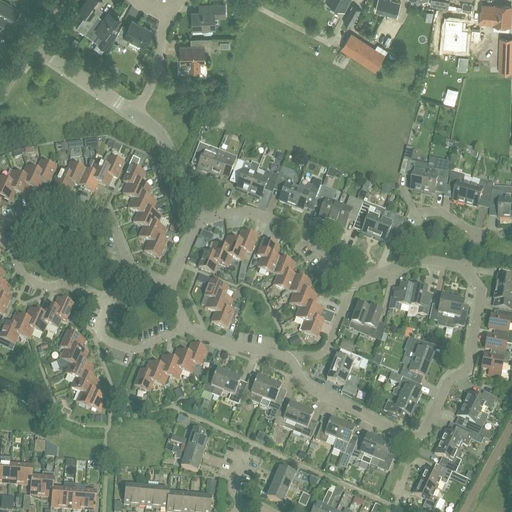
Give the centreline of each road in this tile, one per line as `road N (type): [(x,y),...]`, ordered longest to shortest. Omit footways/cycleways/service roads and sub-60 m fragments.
road 1 (residential): [(412,436),(468,365),(481,293),(465,268)]
road 2 (residential): [(197,218),(250,211),(307,236),(350,280)]
road 3 (residential): [(126,267),(109,226),(62,204),(49,202),(0,225)]
road 4 (residential): [(412,436),(308,387),(289,357)]
road 5 (residential): [(109,303),(65,283),(46,287),(25,278),(0,241)]
road 6 (residential): [(109,303),(100,334),(133,350),(187,326)]
road 7 (residential): [(197,218),(163,135),(135,112)]
road 8 (residential): [(135,112),(31,45)]
road 9 (residential): [(350,280),(429,258),(465,268)]
